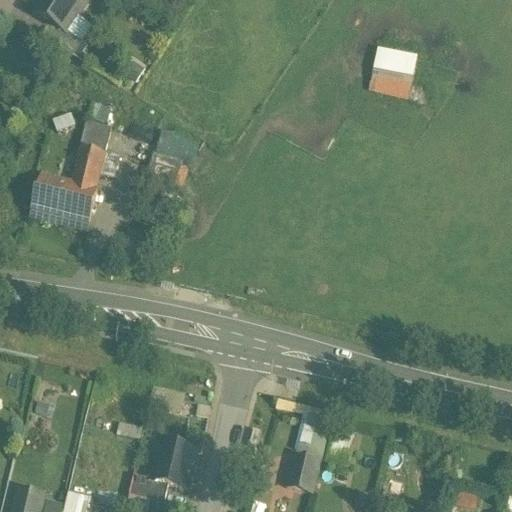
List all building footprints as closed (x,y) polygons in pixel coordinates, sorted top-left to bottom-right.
[(88,2),(83,0),(43,0),(34,15),(55,29),(66,36),(67,35),(88,2)] [(55,29),(46,42),(73,60),(82,46),(67,35),(66,36),(55,29)] [(115,134),(88,129),(84,153),(111,159),(115,134)] [(78,183),(43,175),(32,219),(95,234),(111,159),(84,153),(78,183)] [(191,492),(201,454),(164,444),(154,481),(173,487),(191,492)] [(326,469),(294,462),(286,493),(317,500),(326,469)] [(133,499),(167,508),(173,487),(139,478),(133,499)] [(58,511),(59,508),(19,499),(15,511),(58,511)] [(58,511),(89,511),(91,506),(61,499),(59,508),(58,511)]
